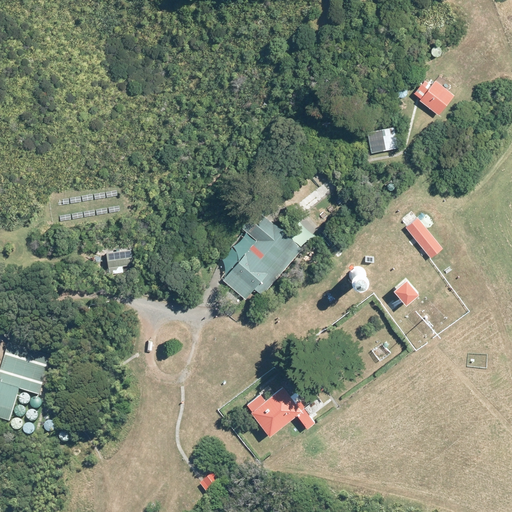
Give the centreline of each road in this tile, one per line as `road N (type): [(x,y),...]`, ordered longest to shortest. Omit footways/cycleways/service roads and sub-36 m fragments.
road 1 (unclassified): [(158,317),(174,312),(196,321),(198,351),(181,381),(163,379),(152,367),(151,325)]
road 2 (unclassified): [(0,290),(91,291),(143,303),(158,317)]
